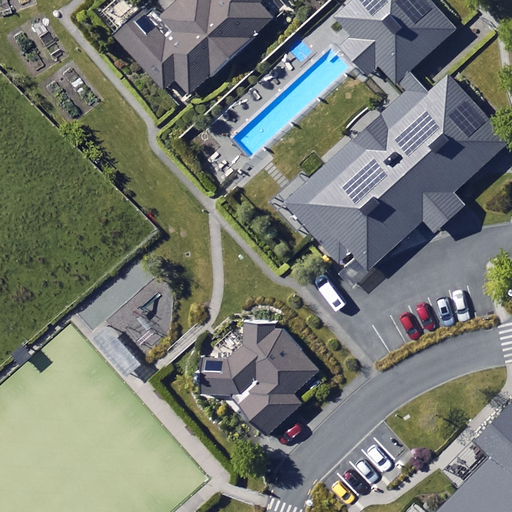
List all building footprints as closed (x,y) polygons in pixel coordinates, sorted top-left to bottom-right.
[(264,3),(267,0),(163,0),(154,10),(147,2),(112,36),(165,91),(175,81),(189,96),(274,13),(264,3)] [(453,25),(430,0),(351,0),(334,16),(351,34),(340,44),(367,73),(377,63),(394,80),(453,25)] [(506,139),(445,74),(417,99),(407,87),(284,201),(337,259),(347,250),(365,268),(409,227),(421,239),(462,201),(452,189),(506,139)] [(372,98),(354,79),(329,102),(347,122),(372,98)] [(317,366),(268,316),(220,363),(198,364),(198,387),(229,393),(267,431),(300,399),(292,390),(317,366)] [(132,374),(143,364),(106,322),(94,332),(132,374)] [(511,511),(511,394),(473,434),(488,449),(425,511),(511,511)]
